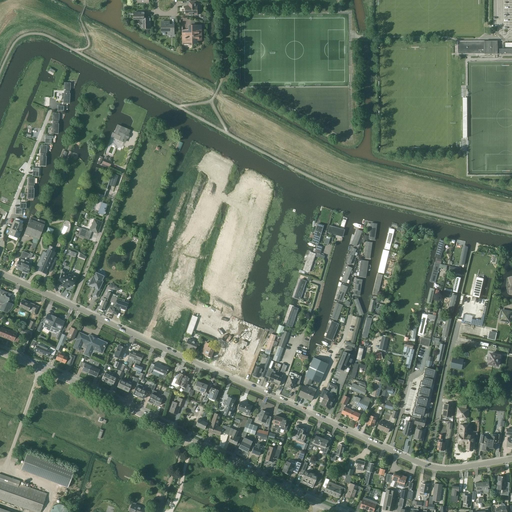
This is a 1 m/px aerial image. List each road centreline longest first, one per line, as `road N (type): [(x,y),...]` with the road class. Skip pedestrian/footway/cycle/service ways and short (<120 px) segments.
road 1 (tertiary): [(337,511),(0,351)]
road 2 (tertiary): [(279,398),(0,272)]
road 3 (residential): [(309,412),(352,303),(364,234)]
road 4 (track): [(45,511),(53,489),(7,467),(41,367)]
road 5 (unknown): [(72,305),(130,139)]
road 6 (residential): [(279,398),(309,334),(329,254)]
road 7 (tertiary): [(428,465),(309,412)]
